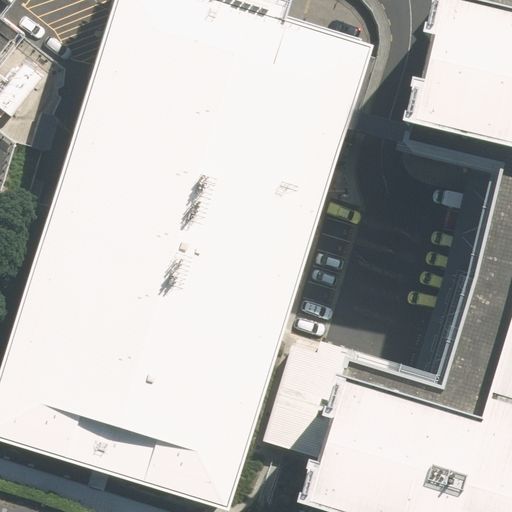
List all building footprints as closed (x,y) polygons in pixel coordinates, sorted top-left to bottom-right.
[(348,108),(366,49),(277,22),(282,5),(266,0),(111,0),(0,359),(0,441),(73,463),(225,510),(343,129),(348,108)] [(511,511),(511,0),(457,0),(453,10),(443,8),(416,127),(414,134),(410,148),(511,174),(511,200),(455,394),(353,363),(345,388),(309,508),(308,511),(511,511)] [(29,56),(0,90),(0,104),(11,114),(47,71),(29,56)] [(416,127),(348,108),(343,129),(410,148),(414,134),(416,127)] [(269,435),(323,451),(353,351),(323,342),(321,349),(297,342),(269,435)] [(187,511),(0,454),(0,474),(122,511),(187,511)]
